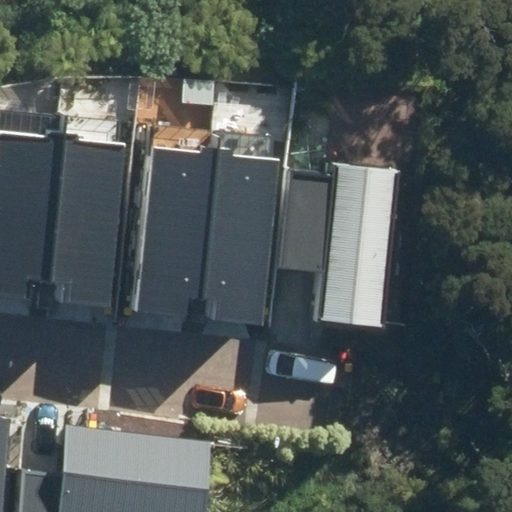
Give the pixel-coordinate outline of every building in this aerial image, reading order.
[(108,306),(128,149),(3,133),(0,155),(0,293),(42,299),(45,275),(71,278),(68,301),(108,306)] [(258,324),(278,167),(153,151),(133,309),(192,317),(195,293),(221,296),(218,319),(258,324)] [(334,178),(285,172),(273,267),(326,274),(320,320),(384,328),(403,171),(336,163),(334,178)] [(0,511),(2,511),(11,419),(0,418),(0,511)] [(64,475),(20,471),(15,511),(205,511),(213,443),(69,428),(64,475)]
